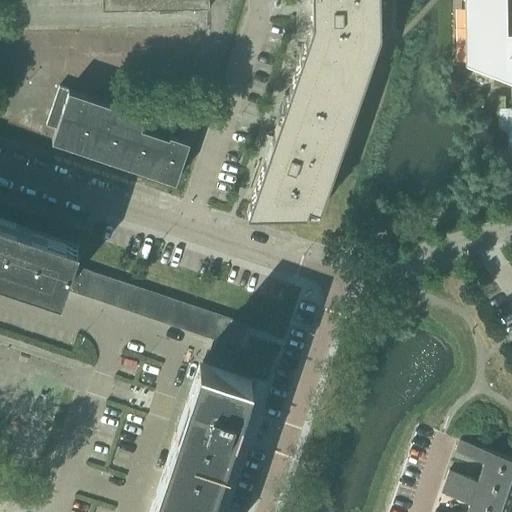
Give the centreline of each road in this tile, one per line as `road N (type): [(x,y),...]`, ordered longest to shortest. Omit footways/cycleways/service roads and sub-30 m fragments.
road 1 (unclassified): [(58,511),(118,335),(0,296)]
road 2 (unclassified): [(257,511),(343,279)]
road 3 (unclassified): [(186,229),(258,0)]
road 4 (unclassified): [(186,229),(0,166)]
road 5 (unclassified): [(343,279),(511,223)]
road 6 (unclassified): [(343,279),(186,229)]
